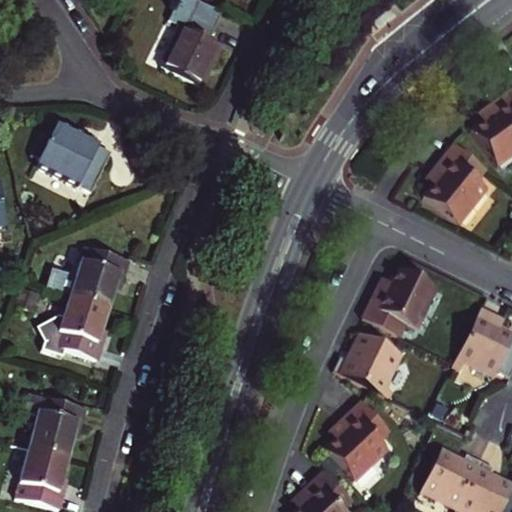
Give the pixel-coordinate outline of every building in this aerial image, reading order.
[(223,47),(206,38),(219,12),(195,0),(172,0),(164,18),(182,27),(162,68),(203,87),(223,47)] [(494,120),(484,128),(471,137),(496,170),(511,158),(511,94),(488,112),(494,120)] [(494,120),(488,112),(478,119),(484,128),(494,120)] [(112,154),(57,127),(37,167),(93,194),(112,154)] [(475,180),(484,169),(453,144),(433,169),(441,175),(432,185),(423,197),(456,224),(485,188),(475,180)] [(425,179),(432,185),(441,175),(433,169),(425,179)] [(70,301),(107,313),(116,286),(122,288),(129,267),(86,252),(77,279),(53,272),(46,292),(70,301)] [(367,310),(404,329),(406,326),(407,323),(418,328),(438,287),(398,268),(392,282),(386,294),(376,290),(367,310)] [(382,278),(376,290),(386,294),(392,282),(382,278)] [(96,364),(104,339),(98,337),(107,313),(70,301),(53,349),(96,364)] [(503,319),(478,307),(456,355),(463,358),(494,373),(495,370),(507,375),(511,364),(511,332),(499,327),(503,319)] [(363,317),(401,336),(404,329),(367,310),(363,317)] [(417,331),(418,328),(407,323),(406,326),(417,331)] [(349,359),(340,355),(333,368),(381,391),(384,385),(400,352),(361,334),(349,359)] [(459,367),(463,358),(456,355),(453,361),(451,364),(459,367)] [(394,389),(384,385),(381,391),(391,396),(394,389)] [(36,417),(27,452),(67,463),(75,432),(80,434),(86,412),(28,397),(24,414),(36,417)] [(363,398),(340,421),(346,428),(337,437),(327,447),(356,478),(389,447),(380,438),(391,428),(363,398)] [(346,428),(340,421),(330,430),(337,437),(346,428)] [(457,506),(481,457),(466,450),(462,459),(441,449),(421,489),(457,506)] [(55,511),(60,511),(67,486),(61,485),(67,463),(27,452),(14,501),(55,511)] [(496,465),(481,457),(457,506),(468,511),(499,511),(511,487),(511,483),(492,474),(496,465)] [(352,497),(325,468),(302,490),(308,497),(298,506),(291,511),(346,511),(342,507),(352,497)] [(308,497),(302,490),(292,499),(298,506),(308,497)]
